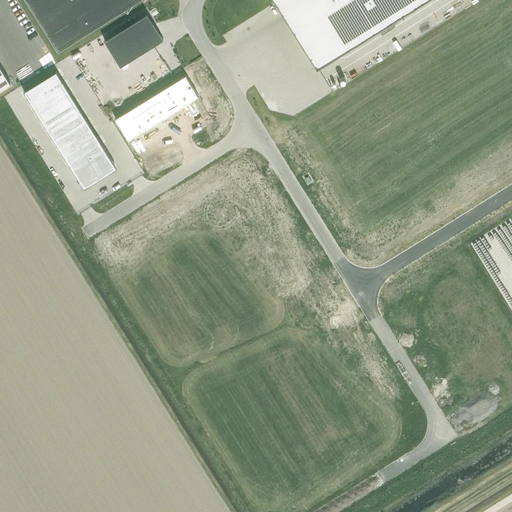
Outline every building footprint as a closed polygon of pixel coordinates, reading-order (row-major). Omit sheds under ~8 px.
[(25,0),(57,50),(117,12),(122,9),(127,13),(135,0),(25,0)] [(274,0),(316,67),(423,0),(274,0)] [(120,65),(163,39),(147,13),(104,40),(120,65)] [(0,88),(10,82),(0,66),(0,88)] [(56,70),(23,89),(82,184),(115,164),(56,70)] [(185,74),(162,88),(176,109),(198,95),(185,74)] [(162,88),(140,102),(153,123),(176,109),(162,88)] [(355,91),(325,111),(365,174),(361,176),(370,191),(366,193),(380,217),(388,212),(400,230),(430,210),(355,91)] [(140,102),(115,118),(128,139),(153,123),(140,102)] [(252,183),(159,242),(202,310),(295,252),(252,183)] [(262,317),(234,335),(271,394),(326,360),(326,361),(341,351),(314,308),(272,334),(262,317)] [(369,367),(300,410),(327,452),(395,410),(369,367)]
